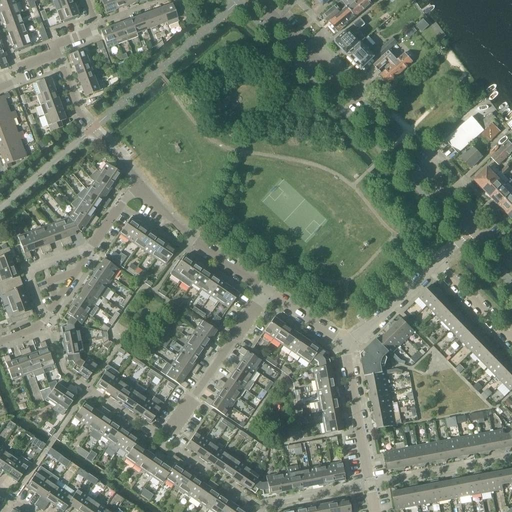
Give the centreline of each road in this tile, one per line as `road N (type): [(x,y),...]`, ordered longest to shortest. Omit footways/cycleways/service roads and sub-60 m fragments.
road 1 (residential): [(267,292),(166,443)]
road 2 (residential): [(374,511),(346,343)]
road 3 (residential): [(357,99),(259,0)]
road 4 (residential): [(346,343),(437,262)]
